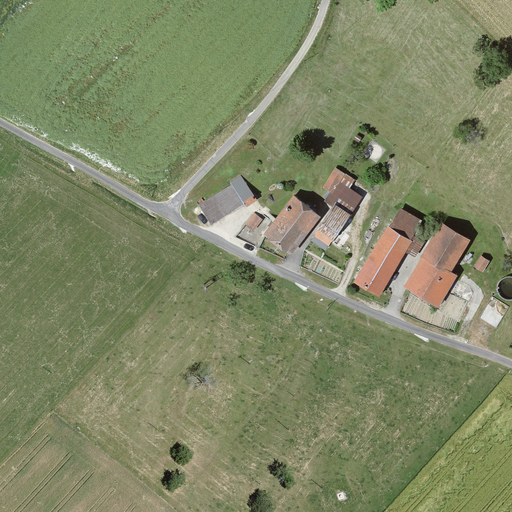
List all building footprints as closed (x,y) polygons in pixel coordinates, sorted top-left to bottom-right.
[(353,181),(336,169),(324,188),(331,193),(325,201),(334,207),(314,236),(329,246),(360,198),(347,190),(353,181)] [(253,197),(241,179),(201,206),(212,224),(253,197)] [(320,216),(295,199),(265,240),(290,258),(320,216)] [(262,220),(255,214),(247,225),(254,230),(262,220)] [(414,238),(390,224),(356,284),(380,297),(414,238)] [(472,241),(445,225),(405,291),(437,310),(457,277),(452,273),(472,241)]
